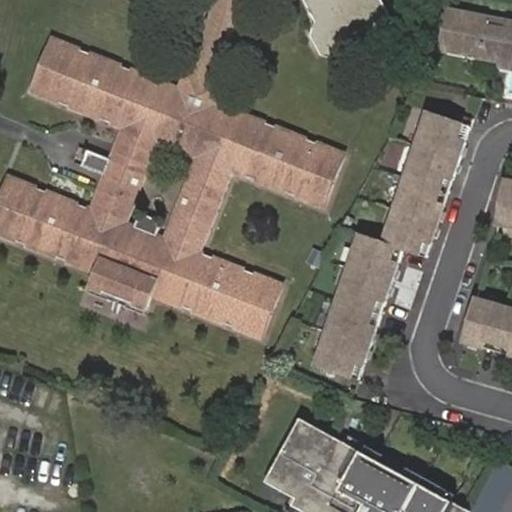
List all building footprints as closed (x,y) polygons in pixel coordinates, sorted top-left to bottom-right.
[(216,0),(201,55),(221,62),(239,0),(315,0),(320,8),(316,21),(327,40),(345,45),(393,14),(397,0),(216,0)] [(511,24),(511,30),(488,26),(490,18),(451,10),(444,50),(505,61),(504,67),(511,68),(511,24)] [(325,211),(345,149),(226,106),(216,79),(221,62),(201,55),(195,74),(174,86),(44,42),(24,102),(114,135),(106,162),(80,154),(75,172),(100,181),(89,213),(0,183),(0,250),(87,282),(84,296),(105,303),(101,314),(121,319),(126,309),(141,316),(145,303),(265,342),(283,285),(206,256),(231,179),(325,211)] [(427,260),(474,126),(431,112),(386,242),(363,234),(316,368),(359,383),(404,252),(427,260)] [(511,181),(509,181),(502,226),(511,227),(511,181)] [(511,308),(479,298),(467,342),(511,355),(511,308)] [(298,425),(264,488),(289,502),(283,511),(498,511),(511,487),(511,473),(496,464),(469,511),(458,511),(436,500),(440,492),(411,476),(407,484),(377,467),(381,460),(346,441),(341,449),(298,425)]
